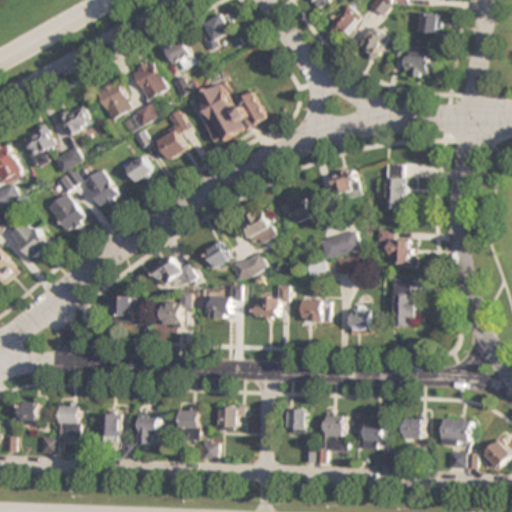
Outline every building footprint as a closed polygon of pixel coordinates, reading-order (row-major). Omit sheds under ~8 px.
[(408,0),(376,0),(376,11),(390,11),(390,4),(408,4),(408,0)] [(364,17),(351,4),(332,24),(345,37),(364,17)] [(219,41),(238,30),(227,12),(208,23),(219,41)] [(441,35),(444,14),(423,12),(421,32),(441,35)] [(392,36),(376,26),(361,51),(377,60),(392,36)] [(433,76),(433,52),(409,52),(408,75),(433,76)] [(171,89),(155,60),(135,71),(151,100),(171,89)] [(101,89),(113,118),(134,110),(122,81),(101,89)] [(256,93),(233,103),(225,86),(196,100),(217,144),(269,120),(256,93)] [(74,136),(96,122),(84,102),(62,116),(74,136)] [(138,112),(145,125),(163,116),(157,102),(138,112)] [(172,160),(190,149),(181,134),(190,128),(179,111),(171,116),(177,127),(159,138),(172,160)] [(50,151),(60,146),(47,123),(23,137),(40,167),(55,158),(50,151)] [(0,173),(5,184),(26,174),(9,141),(0,146),(0,173)] [(57,158),(65,172),(86,161),(79,147),(57,158)] [(127,166),(138,183),(156,171),(145,154),(127,166)] [(389,210),(409,210),(409,164),(389,164),(389,210)] [(122,195),(102,168),(83,182),(103,209),(122,195)] [(334,174),(340,200),(364,194),(357,168),(334,174)] [(59,182),(67,191),(75,185),(67,175),(59,182)] [(0,192),(0,208),(22,198),(16,185),(0,192)] [(89,218),(68,192),(50,207),(71,232),(89,218)] [(324,213),(317,195),(292,205),(300,223),(324,213)] [(266,210),(243,219),(254,246),(277,237),(266,210)] [(0,235),(15,226),(5,212),(0,215),(0,235)] [(54,246),(33,220),(15,235),(36,261),(54,246)] [(392,240),(392,262),(413,262),(413,240),(399,240),(399,230),(381,230),(381,240),(392,240)] [(363,251),(359,232),(324,239),(328,258),(363,251)] [(208,252),(218,268),(233,258),(223,242),(208,252)] [(0,249),(0,277),(8,286),(22,273),(0,249)] [(190,283),(199,277),(190,265),(184,269),(174,255),(154,270),(166,285),(182,273),(190,283)] [(241,279),(269,270),(265,255),(237,264),(241,279)] [(338,259),(340,274),(365,272),(363,257),(338,259)] [(417,326),(417,277),(395,277),(395,326),(417,326)] [(292,286),(275,285),(275,296),(261,296),(261,318),(282,318),(282,302),(292,303),(292,286)] [(193,293),(184,293),(184,303),(165,303),(165,325),(184,325),(184,309),(193,309),(193,293)] [(117,323),(142,323),(142,296),(117,296),(117,323)] [(235,298),(210,298),(210,317),(235,317),(235,298)] [(334,300),(307,300),(307,321),(334,321),(334,300)] [(355,307),(355,333),(375,333),(375,307),(355,307)] [(43,402),(22,402),(22,423),(43,423),(43,402)] [(224,430),(245,430),(245,406),(224,406),(224,430)] [(63,407),(63,437),(85,437),(85,407),(63,407)] [(203,441),(204,409),(184,408),(184,432),(192,432),(191,440),(201,441),(201,459),(221,459),(221,441),(203,441)] [(310,432),(310,409),(292,409),(292,432),(310,432)] [(123,414),(105,414),(105,440),(123,440),(123,414)] [(141,445),(162,446),(163,415),(142,414),(141,445)] [(351,415),(328,415),(328,452),(351,452),(351,415)] [(473,446),(476,420),(448,417),(445,443),(473,446)] [(406,439),(428,439),(428,418),(406,418),(406,439)] [(387,422),(367,422),(367,447),(379,447),(379,443),(387,443),(387,422)] [(45,454),(60,454),(60,438),(45,438),(45,454)] [(499,470),(511,457),(511,448),(502,438),(485,456),(499,470)] [(454,467),(468,467),(468,452),(454,452),(454,467)]
